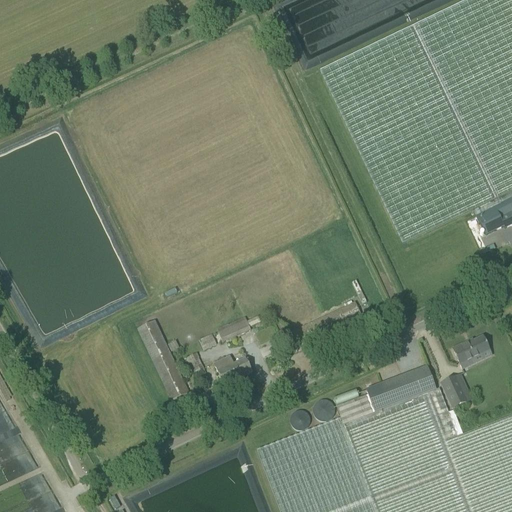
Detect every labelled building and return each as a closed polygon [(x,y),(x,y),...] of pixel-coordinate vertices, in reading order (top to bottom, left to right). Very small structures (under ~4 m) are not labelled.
[(511,0),(469,0),(319,72),(402,245),(473,212),(485,237),(503,228),(504,230),(511,226),(511,0)] [(355,282),(351,284),(362,306),(366,304),(355,282)] [(287,336),(294,351),(363,319),(356,304),(287,336)] [(216,331),(222,344),(250,332),(249,330),(261,324),(258,318),(246,324),(244,319),(216,331)] [(137,331),(171,403),(188,395),(154,322),(137,331)] [(198,342),(203,352),(216,347),(211,336),(198,342)] [(453,351),(460,366),(489,352),(483,339),(468,346),(467,344),(453,351)] [(167,347),(170,354),(178,351),(175,343),(167,347)] [(186,360),(193,374),(203,369),(198,360),(199,360),(197,355),(186,360)] [(214,366),(224,387),(252,374),(246,360),(234,366),(230,358),(214,366)] [(341,420),(256,452),(279,511),(511,511),(511,416),(462,436),(453,412),(448,414),(439,390),(435,392),(427,369),(366,392),(368,397),(360,399),(336,408),(341,420)] [(440,385),(452,411),(473,402),(461,376),(440,385)] [(312,410),(327,421),(334,412),(319,401),(312,410)] [(296,430),(307,426),(301,412),(291,416),(296,430)] [(238,450),(211,461),(214,468),(237,459),(240,466),(244,464),(238,450)] [(114,497),(110,500),(116,510),(120,508),(114,497)]
